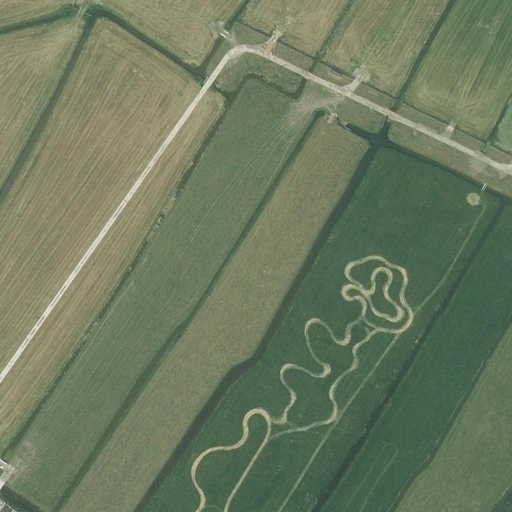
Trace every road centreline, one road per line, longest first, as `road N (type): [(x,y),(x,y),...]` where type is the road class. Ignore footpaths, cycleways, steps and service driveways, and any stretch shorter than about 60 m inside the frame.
road 1 (track): [(0,378),(224,59),(239,49),(260,52),(279,32)]
road 2 (track): [(260,52),(511,172)]
